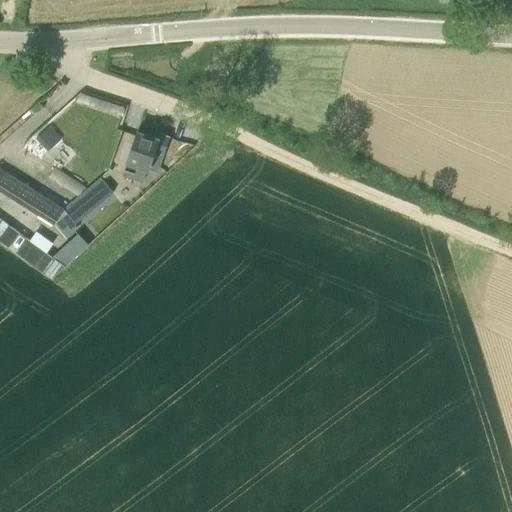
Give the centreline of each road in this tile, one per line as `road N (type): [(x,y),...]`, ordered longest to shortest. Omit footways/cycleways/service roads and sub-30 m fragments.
road 1 (unclassified): [(56,41),(303,25),(511,36)]
road 2 (track): [(182,107),(312,171),(511,250)]
road 3 (unclassified): [(56,41),(77,72),(182,107)]
